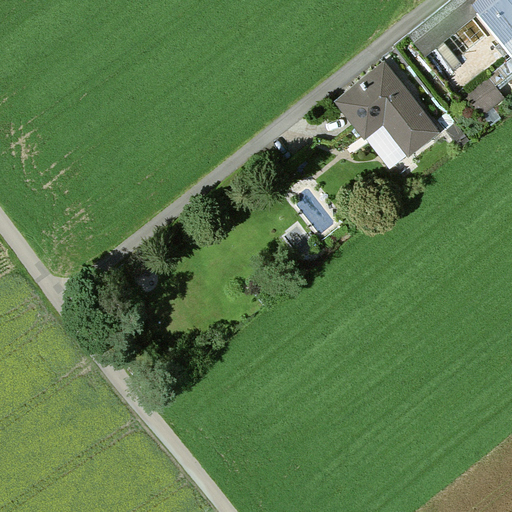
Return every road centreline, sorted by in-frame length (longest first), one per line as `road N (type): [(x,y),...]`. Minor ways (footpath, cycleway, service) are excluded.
road 1 (residential): [(59,297),(434,0)]
road 2 (residential): [(226,511),(59,297)]
